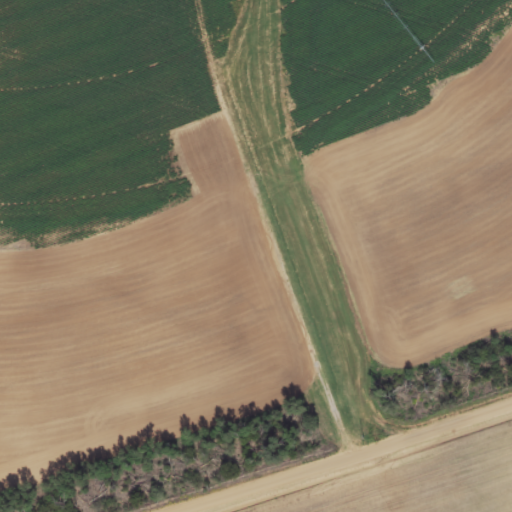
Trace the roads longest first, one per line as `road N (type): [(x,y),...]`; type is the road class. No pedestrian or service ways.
road 1 (residential): [(282,471),(247,322),(233,311),(142,0)]
road 2 (residential): [(156,511),(511,395)]
